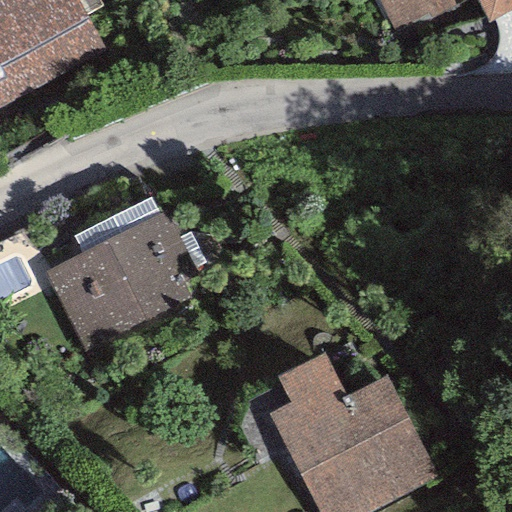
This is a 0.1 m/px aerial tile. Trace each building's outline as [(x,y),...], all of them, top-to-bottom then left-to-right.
[(0,0),(0,116),(108,56),(77,0),(0,0)] [(511,12),(511,0),(379,0),(394,28),(457,0),(477,0),(488,25),(511,12)] [(161,213),(44,274),(86,355),(203,294),(161,213)] [(324,353),(276,378),(289,403),(268,414),(318,511),(368,511),(437,477),(385,376),(346,395),(324,353)] [(12,450),(0,459),(0,511),(30,511),(50,497),(12,450)]
